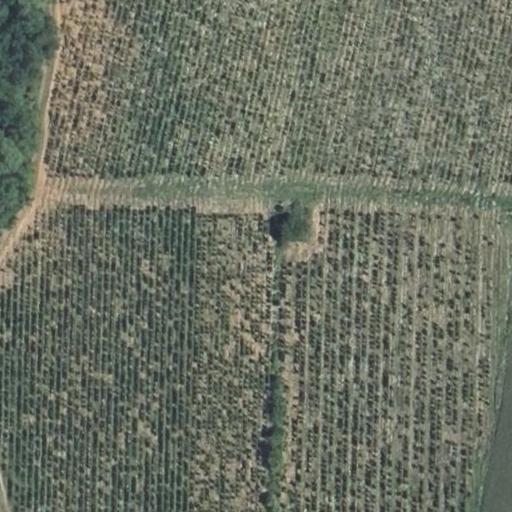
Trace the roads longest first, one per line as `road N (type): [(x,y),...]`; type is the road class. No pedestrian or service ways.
road 1 (track): [(55,0),(35,189),(0,250)]
road 2 (track): [(0,205),(17,181),(20,0)]
